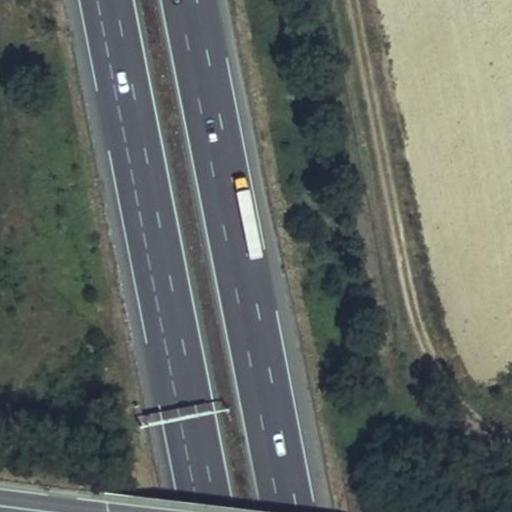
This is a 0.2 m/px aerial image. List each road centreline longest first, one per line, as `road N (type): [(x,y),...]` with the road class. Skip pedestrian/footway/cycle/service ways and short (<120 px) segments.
road 1 (motorway): [(290,511),(185,0)]
road 2 (motorway): [(104,0),(204,511)]
road 3 (track): [(511,426),(482,420),(426,337),(359,0)]
